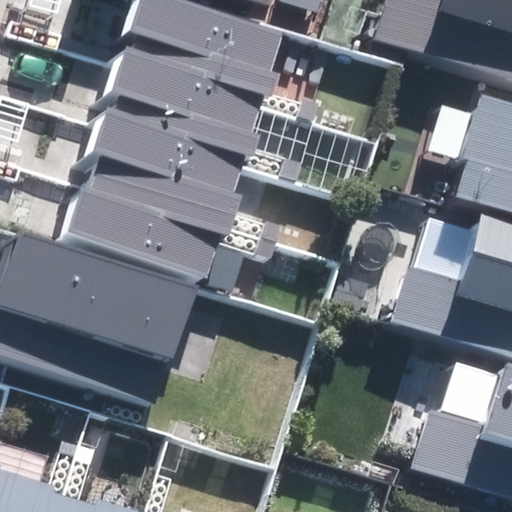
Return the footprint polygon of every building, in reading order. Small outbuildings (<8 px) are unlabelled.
[(286,38),(152,0),(109,0),(39,246),(212,296),(286,38)] [(281,0),(281,1),(316,13),(320,0),(281,0)] [(511,0),(387,0),(375,40),(511,80),(511,0)] [(457,198),(511,212),(511,103),(480,95),(475,113),(442,104),(430,148),(467,158),(457,198)] [(396,324),(511,358),(511,223),(433,200),(396,324)] [(192,297),(10,242),(0,274),(0,363),(157,411),(192,297)] [(511,511),(511,368),(480,358),(465,405),(420,390),(389,484),(477,511),(511,511)] [(116,511),(0,474),(0,511),(116,511)]
